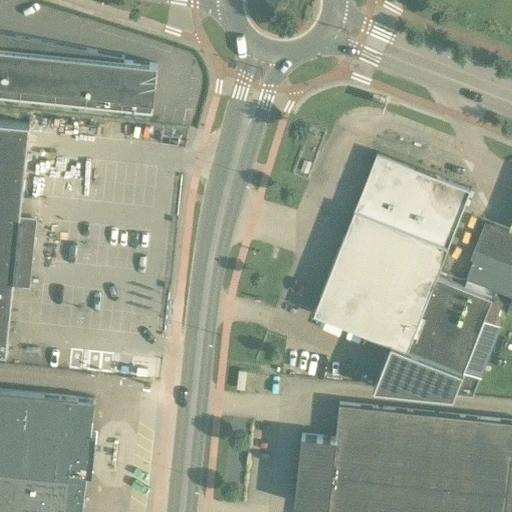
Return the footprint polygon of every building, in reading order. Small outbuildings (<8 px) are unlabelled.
[(0,96),(152,112),(157,63),(124,60),(124,56),(0,31),(0,96)] [(0,120),(0,349),(6,350),(14,282),(28,123),(0,120)] [(377,152),(314,311),(391,342),(375,383),(454,392),(463,368),(480,374),(500,323),(483,317),(491,296),(436,275),(470,188),(377,152)] [(511,230),(509,229),(485,220),(470,257),(474,259),(466,277),(511,295),(511,296),(506,311),(511,313),(511,230)] [(280,356),(273,355),(272,363),(280,364),(280,356)] [(92,474),(92,473),(95,451),(97,432),(91,431),(95,399),(0,388),(0,511),(82,511),(87,473),(92,474)] [(294,502),(311,503),(310,511),(511,511),(511,419),(339,402),(336,437),(301,433),(294,502)]
